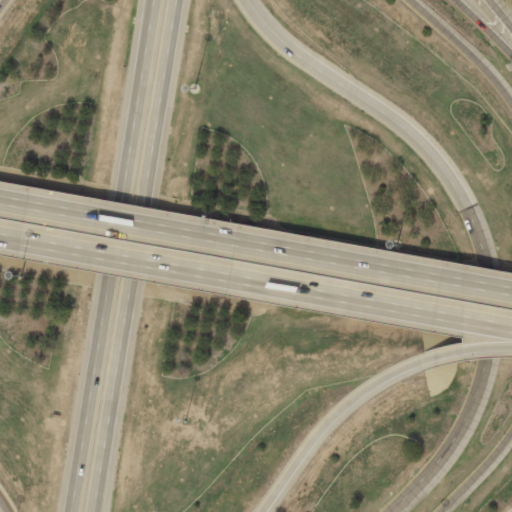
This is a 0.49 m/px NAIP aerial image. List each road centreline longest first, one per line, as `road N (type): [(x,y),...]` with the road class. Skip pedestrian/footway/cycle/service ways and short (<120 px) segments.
road 1 (motorway): [(390,511),(448,448),(477,387),(489,316),(481,245),(459,193),(425,146),(282,43),(244,0)]
road 2 (motorway): [(440,511),(511,431),(497,81),(411,0)]
road 3 (motorway): [(0,239),(511,331)]
road 4 (motorway): [(511,293),(0,202)]
road 5 (motorway): [(154,0),(71,511)]
road 6 (motorway): [(93,511),(176,0)]
road 7 (motorway): [(263,511),(340,411),(426,361)]
